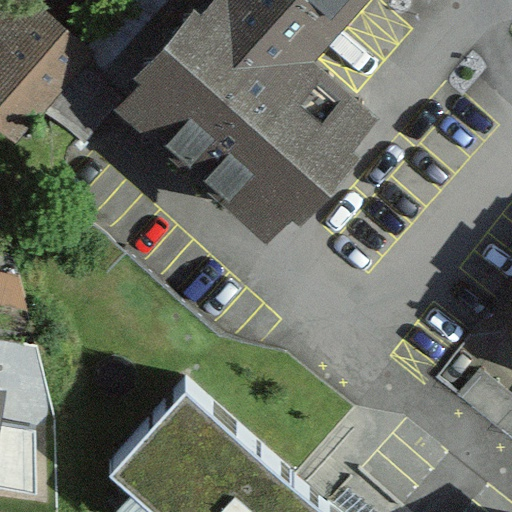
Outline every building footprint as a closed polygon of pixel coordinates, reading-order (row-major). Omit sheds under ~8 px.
[(0,123),(8,131),(79,52),(20,0),(11,0),(0,12),(0,123)] [(334,0),(175,0),(131,49),(138,56),(113,84),(252,209),(278,180),(286,187),(344,123),(335,116),(356,92),(298,40),(334,0)] [(19,263),(0,259),(0,297),(28,302),(19,263)] [(511,431),(511,392),(471,358),(451,381),(511,431)] [(324,511),(344,490),(200,365),(121,455),(186,511),(324,511)] [(0,469),(16,372),(0,368),(0,469)]
